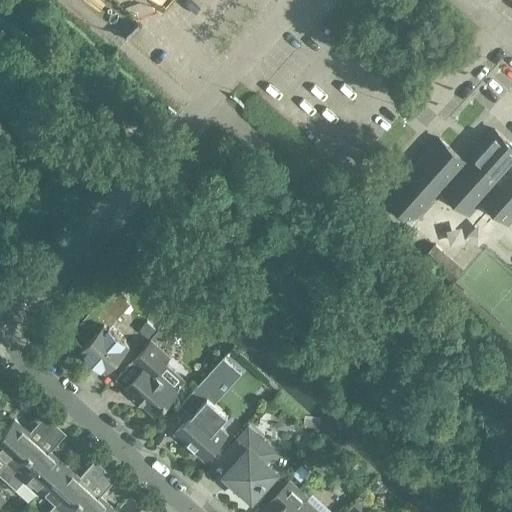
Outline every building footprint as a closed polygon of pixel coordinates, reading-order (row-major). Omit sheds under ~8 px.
[(432,52),(425,59),(432,66),(439,59),(432,52)] [(442,189),(466,210),(470,214),(484,198),(509,222),(511,218),(511,164),(511,166),(485,142),(467,162),(440,137),(387,196),(414,220),(442,189)] [(114,283),(74,328),(92,344),(86,351),(102,365),(108,359),(113,362),(130,343),(126,339),(126,338),(111,324),(120,314),(116,310),(129,296),(114,283)] [(170,356),(152,340),(134,359),(143,368),(126,387),(156,414),(177,390),(156,371),(170,356)] [(204,377),(180,403),(191,413),(175,431),(204,458),(227,432),(218,424),(228,413),(208,396),(216,387),(204,377)] [(0,461),(0,474),(4,479),(39,440),(13,417),(0,431),(0,460),(1,461),(0,461)] [(264,483),(276,470),(265,460),(274,450),(249,428),(222,459),(232,467),(227,473),(238,483),(235,486),(253,502),(267,486),(264,483)] [(39,440),(4,479),(15,488),(22,480),(36,493),(64,463),(39,440)] [(64,463),(36,493),(37,493),(40,490),(54,503),(47,511),(48,511),(64,511),(89,485),(64,463)] [(315,511),(312,508),(314,506),(314,504),(307,498),(308,497),(290,480),(271,500),(280,508),(276,511),(315,511)] [(109,511),(114,508),(89,485),(64,511),(109,511)]
